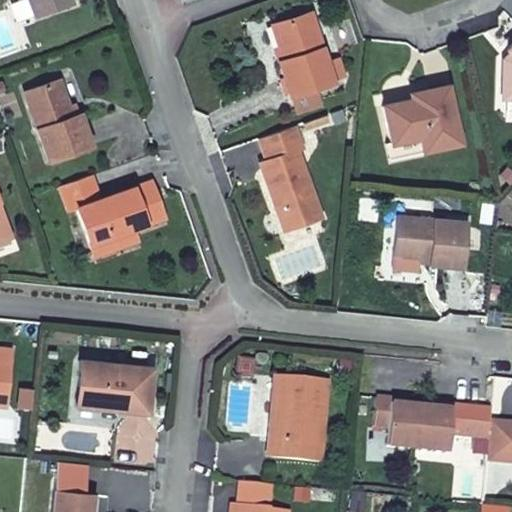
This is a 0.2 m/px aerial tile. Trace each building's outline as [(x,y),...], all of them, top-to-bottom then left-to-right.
[(28,0),(35,15),(70,3),(69,0),(28,0)] [(271,25),(277,44),(282,59),(277,61),(288,95),(331,82),(310,13),(271,25)] [(511,43),(507,48),(510,52),(504,57),(503,96),(511,96),(511,43)] [(282,59),(277,44),(273,46),(277,61),(282,59)] [(59,81),(27,93),(50,161),(92,146),(82,114),(72,118),(59,81)] [(382,102),(386,119),(392,139),(420,133),(423,148),(461,141),(447,82),(428,86),(429,92),(410,96),(382,102)] [(409,90),(410,96),(429,92),(428,86),(409,90)] [(295,126),(259,139),(266,160),(259,162),(272,199),(279,197),(290,226),(319,216),(296,150),(303,148),(295,126)] [(391,155),(423,148),(420,133),(392,139),(387,140),(391,155)] [(93,175),(61,186),(70,211),(78,209),(94,257),(116,249),(113,241),(135,234),(134,230),(167,218),(152,179),(134,186),(136,192),(123,197),(121,191),(101,199),(93,175)] [(134,186),(121,191),(123,197),(136,192),(134,186)] [(279,197),(272,199),(282,229),(290,226),(279,197)] [(466,221),(397,215),(393,254),(419,257),(430,258),(430,264),(462,267),(466,221)] [(113,241),(116,249),(138,241),(135,234),(113,241)] [(0,404),(5,405),(12,350),(0,348),(0,404)] [(76,360),(74,384),(87,385),(85,406),(145,413),(149,367),(76,360)] [(279,420),(284,376),(276,375),(272,419),(279,420)] [(330,381),(284,376),(279,420),(272,419),(268,456),(322,462),(330,381)] [(87,385),(74,384),(73,405),(85,406),(87,385)] [(467,406),(450,405),(450,410),(437,408),(404,405),(391,403),(392,399),(376,397),(373,428),(387,429),(385,448),(447,455),(450,435),(463,437),(467,406)] [(511,462),(511,423),(490,422),(486,461),(511,462)] [(266,511),(267,510),(270,483),(240,480),(237,507),(231,506),(231,510),(230,511),(266,511)] [(92,511),(94,493),(55,489),(53,511),(92,511)]
